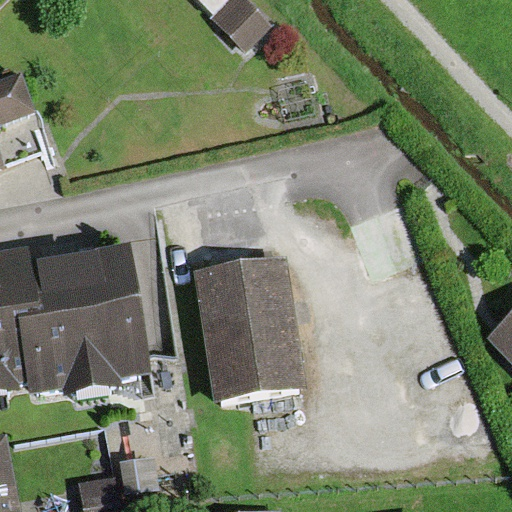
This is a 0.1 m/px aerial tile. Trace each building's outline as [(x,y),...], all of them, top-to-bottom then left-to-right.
[(201,0),(252,46),(265,32),(237,6),(243,0),(201,0)] [(0,177),(11,173),(0,146),(0,140),(43,123),(28,85),(0,96),(0,177)] [(408,215),(354,239),(375,287),(429,263),(408,215)] [(0,393),(31,389),(33,399),(143,381),(125,272),(30,288),(27,271),(0,275),(0,393)] [(285,273),(205,286),(225,412),(306,399),(285,273)] [(511,338),(501,350),(511,360),(511,338)] [(21,511),(10,460),(0,462),(0,511),(21,511)] [(158,467),(123,472),(128,508),(163,504),(158,467)]
